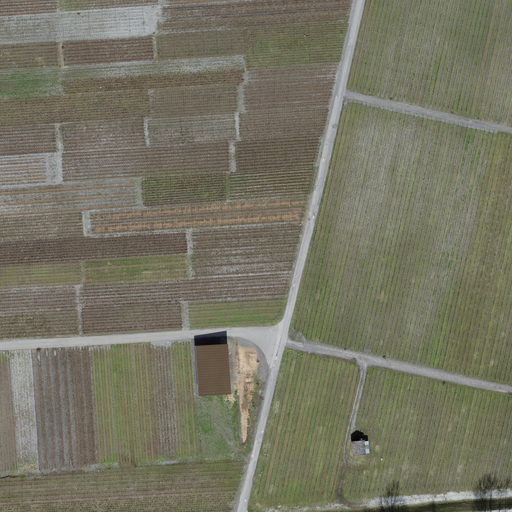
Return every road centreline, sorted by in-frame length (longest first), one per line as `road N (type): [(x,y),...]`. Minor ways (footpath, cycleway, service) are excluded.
road 1 (track): [(242,511),(362,0)]
road 2 (track): [(0,344),(284,329)]
road 3 (track): [(271,510),(511,492)]
road 4 (track): [(282,340),(511,391)]
road 5 (track): [(339,96),(511,133)]
road 6 (track): [(334,507),(366,360)]
